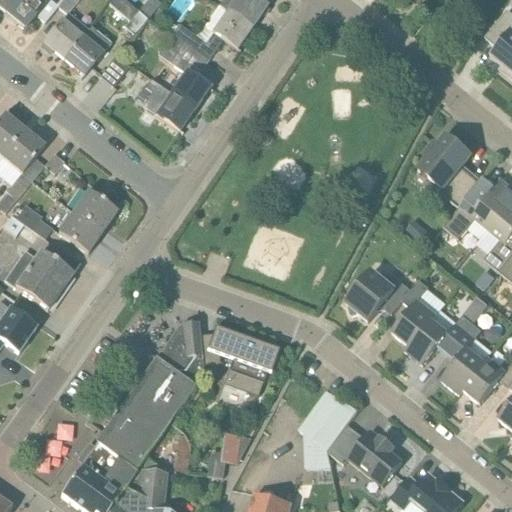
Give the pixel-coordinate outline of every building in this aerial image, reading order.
[(0,0),(0,11),(5,15),(16,0),(0,0)] [(44,27),(57,10),(65,0),(16,0),(5,15),(25,32),(35,19),(44,27)] [(80,2),(77,0),(65,0),(57,10),(67,18),(68,17),(80,2)] [(113,0),(107,8),(128,25),(124,30),(134,38),(147,22),(137,14),(119,0),(113,0)] [(152,0),(149,0),(137,14),(147,22),(160,7),(152,0)] [(181,14),(194,0),(181,0),(174,8),(181,14)] [(224,0),(219,9),(227,15),(251,31),(266,9),(252,0),(224,0)] [(251,31),(227,15),(218,9),(210,21),(219,27),(213,36),(205,47),(194,39),(178,28),(171,37),(199,56),(209,63),(222,43),(236,53),(251,31)] [(511,17),(507,14),(485,41),(497,52),(490,61),(495,65),(502,71),(501,72),(500,71),(498,73),(511,83),(511,17)] [(88,34),(68,17),(67,18),(44,47),(64,63),(81,42),(82,41),(88,34)] [(195,82),(209,63),(199,56),(171,37),(165,46),(181,57),(173,69),(184,77),(170,97),(194,114),(209,92),(195,82)] [(81,42),(64,63),(84,80),(101,58),(81,42)] [(140,52),(132,47),(126,56),(134,61),(140,52)] [(112,84),(126,68),(117,60),(103,76),(112,84)] [(194,114),(170,97),(155,119),(179,136),(194,114)] [(0,160),(1,162),(24,134),(4,118),(0,122),(0,160)] [(24,134),(1,162),(20,178),(21,178),(34,163),(44,151),(24,134)] [(440,191),(438,194),(459,212),(482,184),(480,182),(478,185),(460,171),(469,159),(445,140),(437,150),(434,148),(423,161),(427,164),(418,175),(440,191)] [(53,158),(43,170),(53,178),(63,167),(53,158)] [(34,163),(21,178),(20,178),(5,196),(7,197),(0,206),(0,214),(4,218),(30,186),(43,170),(34,163)] [(483,185),(482,184),(459,212),(455,217),(444,231),(459,243),(475,224),(488,234),(511,203),(511,199),(507,195),(510,191),(500,183),(489,196),(480,189),(483,185)] [(88,195),(72,216),(102,236),(116,215),(88,195)] [(511,203),(488,234),(500,244),(484,264),(499,276),(511,259),(511,203)] [(36,237),(44,243),(51,232),(40,224),(41,222),(24,210),(15,223),(36,237)] [(102,236),(72,216),(57,238),(87,258),(102,236)] [(18,236),(31,245),(36,237),(15,223),(11,219),(2,232),(15,241),(18,236)] [(423,230),(414,241),(425,251),(433,240),(423,230)] [(35,262),(25,255),(4,284),(47,314),(73,278),(40,255),(35,262)] [(511,259),(499,276),(511,286),(511,259)] [(485,274),(475,287),(484,294),(494,281),(485,274)] [(392,318),(402,305),(411,294),(400,285),(393,293),(384,285),(385,278),(374,277),(372,275),(368,279),(361,283),(355,288),(351,295),(349,303),(345,307),(348,309),(351,319),(358,317),(368,326),(381,309),(392,318)] [(419,284),(411,294),(402,305),(411,313),(391,337),(408,350),(404,355),(405,356),(435,319),(418,305),(428,292),(419,284)] [(18,357),(36,331),(0,306),(0,350),(3,346),(18,357)] [(435,319),(405,356),(423,370),(437,352),(446,359),(463,338),(471,329),(461,321),(454,331),(448,338),(432,325),(435,320),(435,319)] [(116,420),(103,438),(141,466),(144,462),(203,378),(203,373),(199,338),(198,326),(181,327),(181,329),(156,365),(155,364),(122,410),(119,408),(112,418),(116,420)] [(455,367),(441,384),(458,399),(488,362),(487,362),(483,366),(467,353),(473,346),(480,337),(471,329),(463,338),(446,359),(455,367)] [(199,338),(203,373),(220,369),(219,358),(232,363),(224,388),(257,400),(274,353),(240,341),(239,344),(217,337),(199,338)] [(508,392),(511,386),(511,367),(505,376),(488,362),(458,399),(459,399),(463,394),(480,408),(499,384),(508,392)] [(511,386),(508,392),(511,394),(511,404),(497,422),(511,434),(511,438),(510,441),(511,442),(511,440),(511,386)] [(321,451),(328,456),(347,429),(357,415),(327,396),(299,434),(303,437),(304,451),(321,451)] [(60,442),(48,442),(48,458),(64,459),(65,444),(76,444),(77,426),(60,426),(60,442)] [(347,429),(328,456),(344,468),(348,463),(382,491),(402,466),(390,456),(395,451),(381,440),(377,444),(369,437),(371,434),(370,433),(364,442),(347,429)] [(119,498),(122,493),(128,484),(134,475),(135,475),(141,466),(103,438),(96,448),(97,449),(81,471),(119,498)] [(207,455),(204,479),(221,482),(223,466),(234,468),(236,468),(250,443),(219,438),(216,456),(207,455)] [(135,475),(134,475),(128,484),(137,491),(133,498),(140,501),(141,491),(163,494),(165,475),(144,462),(141,466),(135,475)] [(110,511),(119,498),(81,471),(61,499),(78,511),(110,511)] [(438,486),(428,478),(419,489),(410,482),(392,504),(402,511),(405,511),(410,507),(416,511),(457,511),(462,506),(448,495),(450,493),(439,485),(438,486)] [(138,511),(160,511),(163,494),(141,491),(140,501),(138,511)] [(122,493),(119,498),(110,511),(138,511),(140,501),(133,498),(122,493)] [(288,511),(290,507),(254,498),(250,511),(288,511)] [(327,504),(328,511),(336,511),(339,511),(337,502),(327,504)]
